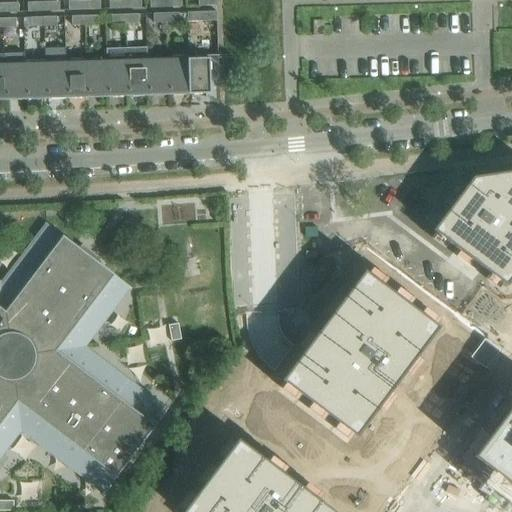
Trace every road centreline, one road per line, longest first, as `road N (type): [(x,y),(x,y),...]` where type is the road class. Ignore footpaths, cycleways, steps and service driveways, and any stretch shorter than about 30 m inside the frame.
road 1 (residential): [(0,165),(511,120)]
road 2 (residential): [(380,163),(391,230),(411,257),(511,329)]
road 3 (residential): [(407,511),(511,366)]
